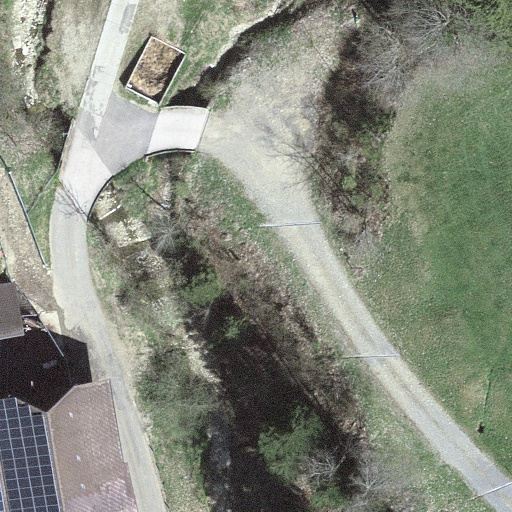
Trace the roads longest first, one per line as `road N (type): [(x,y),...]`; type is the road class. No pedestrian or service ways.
road 1 (track): [(86,142),(151,129),(202,130),(236,147),(418,403),(511,499)]
road 2 (track): [(150,511),(72,284),(68,239),(125,0)]
